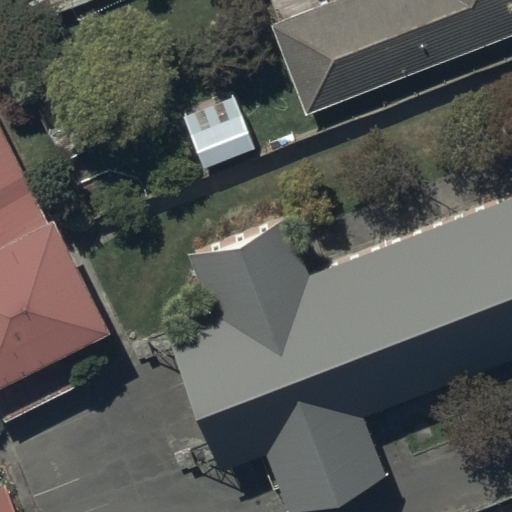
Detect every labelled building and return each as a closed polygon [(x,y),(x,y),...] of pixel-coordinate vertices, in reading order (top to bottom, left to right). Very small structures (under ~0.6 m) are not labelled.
[(22,0),(29,15),(62,0),(22,0)] [(269,0),(276,18),(268,21),(303,114),(511,34),(511,0),(324,0),(311,5),(308,0),(269,0)] [(0,132),(0,407),(3,414),(74,378),(57,344),(97,323),(0,132)] [(195,304),(159,316),(212,469),(256,454),(273,504),(386,466),(365,404),(511,354),(511,196),(302,268),(284,215),(178,251),(195,304)] [(0,511),(8,511),(0,488),(0,511)]
